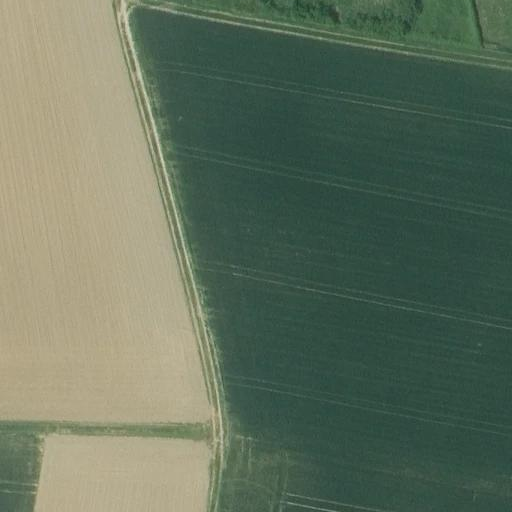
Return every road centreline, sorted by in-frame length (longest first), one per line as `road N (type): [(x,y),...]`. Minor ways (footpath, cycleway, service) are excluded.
road 1 (track): [(137,0),(511,66)]
road 2 (track): [(222,436),(0,430)]
